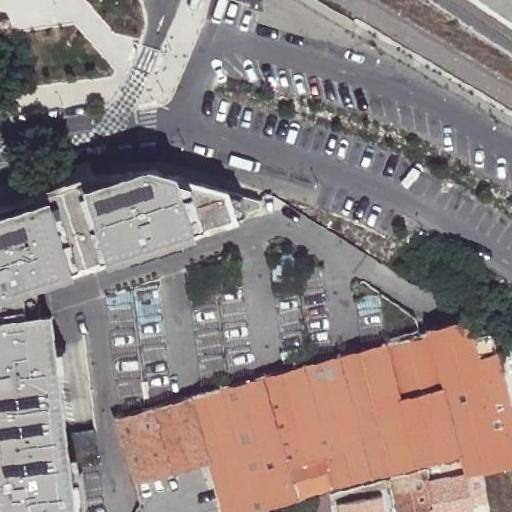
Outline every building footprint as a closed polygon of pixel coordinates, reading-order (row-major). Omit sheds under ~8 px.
[(98,163),(0,196),(0,287),(41,274),(250,207),(240,176),(167,152),(98,163)] [(0,287),(0,309),(43,304),(41,274),(0,287)] [(0,309),(0,511),(85,511),(64,302),(43,304),(0,309)] [(225,511),(243,511),(262,507),(307,496),(328,490),(389,475),(463,456),(467,473),(484,470),(511,464),(511,344),(474,321),(435,332),(420,336),(397,343),(396,339),(341,354),(195,394),(210,452),(225,511)] [(174,462),(210,452),(195,394),(158,404),(174,462)] [(134,473),(174,462),(158,404),(118,415),(134,473)] [(427,466),(392,475),(398,511),(434,511),(429,480),(427,466)] [(467,473),(472,511),(481,511),(488,511),(484,470),(467,473)] [(434,511),(472,511),(467,473),(429,480),(434,511)] [(313,511),(332,511),(328,490),(307,496),(309,511),(313,511)] [(384,511),(381,496),(341,503),(342,511),(384,511)]
